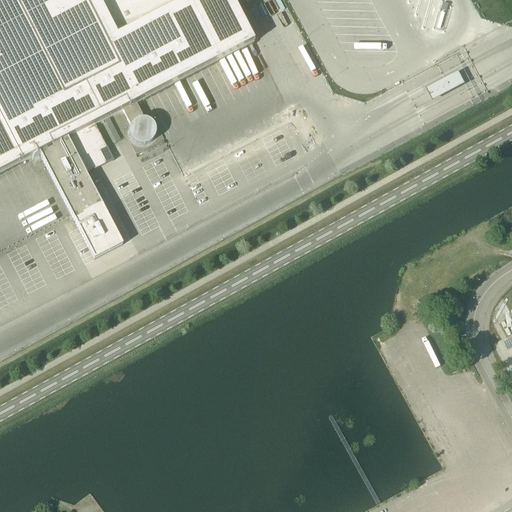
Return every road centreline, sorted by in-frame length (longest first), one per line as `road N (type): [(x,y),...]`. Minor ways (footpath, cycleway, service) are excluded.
road 1 (secondary): [(0,414),(511,133)]
road 2 (unknown): [(142,264),(111,194),(110,167),(130,167),(142,180),(174,247)]
road 3 (unclassified): [(511,421),(472,347),(483,293),(511,271)]
road 4 (unknown): [(274,19),(344,147)]
